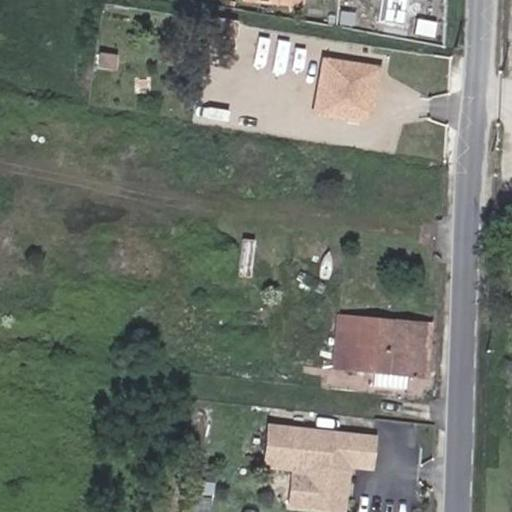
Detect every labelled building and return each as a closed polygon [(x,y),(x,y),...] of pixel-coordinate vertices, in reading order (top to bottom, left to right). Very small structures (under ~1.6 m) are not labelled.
[(348,121),(362,113),(369,71),(321,64),(313,115),(348,121)] [(376,72),(369,71),(362,113),(348,121),(361,123),(370,113),(376,72)] [(407,372),(411,322),(328,315),(324,365),(407,372)] [(421,323),(411,322),(407,372),(417,373),(421,323)] [(372,457),(373,437),(267,426),(263,465),(293,469),(310,470),(306,507),(344,511),(348,467),(349,456),(372,457)] [(372,457),(349,456),(348,467),(371,468),(372,457)] [(310,470),(293,469),(289,505),(306,507),(310,470)]
